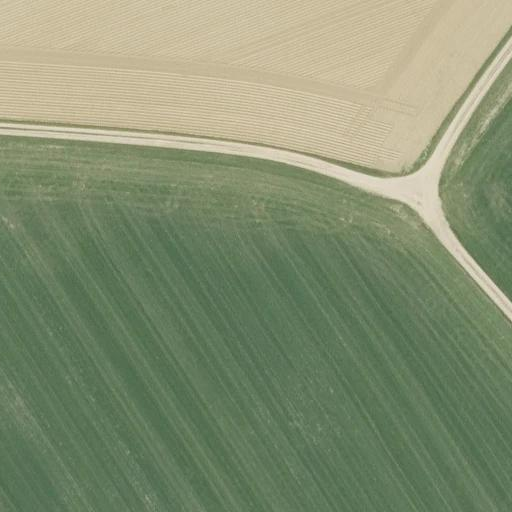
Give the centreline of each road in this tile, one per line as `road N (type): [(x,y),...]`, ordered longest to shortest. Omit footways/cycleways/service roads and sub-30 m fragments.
road 1 (track): [(410,195),(294,161),(200,146),(0,130)]
road 2 (track): [(410,195),(511,50)]
road 3 (track): [(511,314),(410,195)]
